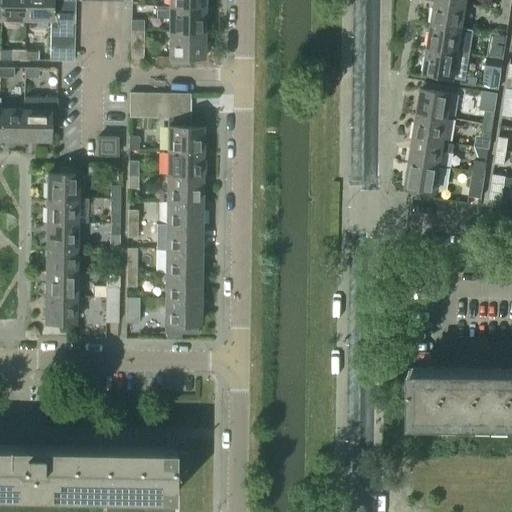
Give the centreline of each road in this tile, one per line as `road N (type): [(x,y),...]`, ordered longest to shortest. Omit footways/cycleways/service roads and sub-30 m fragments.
road 1 (residential): [(239,363),(244,0)]
road 2 (residential): [(358,511),(362,210)]
road 3 (residential): [(8,360),(239,363)]
road 4 (residential): [(362,210),(365,0)]
road 5 (residential): [(511,235),(362,210)]
road 6 (residential): [(237,511),(239,363)]
